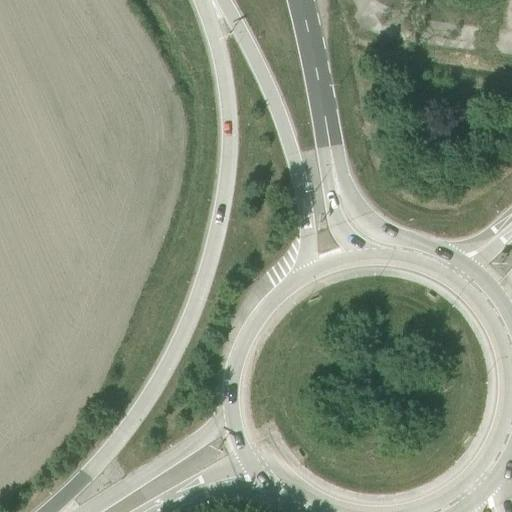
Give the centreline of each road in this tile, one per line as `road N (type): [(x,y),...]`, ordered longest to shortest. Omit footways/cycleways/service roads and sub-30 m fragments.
road 1 (primary): [(202,0),(229,136),(202,283),(167,367),(130,425),(49,511)]
road 2 (primary): [(216,0),(286,136),(305,216),(304,275)]
road 3 (primary): [(478,466),(499,430),(504,362),(478,306),(438,274)]
road 4 (secondary): [(231,409),(80,511)]
road 5 (primary): [(334,169),(300,0)]
road 6 (primary): [(460,260),(374,228),(334,169)]
road 7 (primary): [(304,275),(251,324),(237,357),(231,409)]
